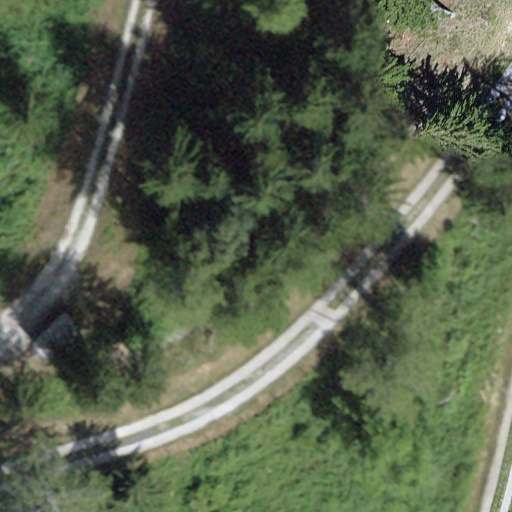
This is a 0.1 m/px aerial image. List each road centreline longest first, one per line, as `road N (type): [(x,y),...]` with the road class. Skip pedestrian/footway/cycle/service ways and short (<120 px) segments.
road 1 (track): [(511,85),(386,248),(244,386),(128,442),(0,482)]
road 2 (track): [(0,334),(63,268),(86,212),(142,0)]
